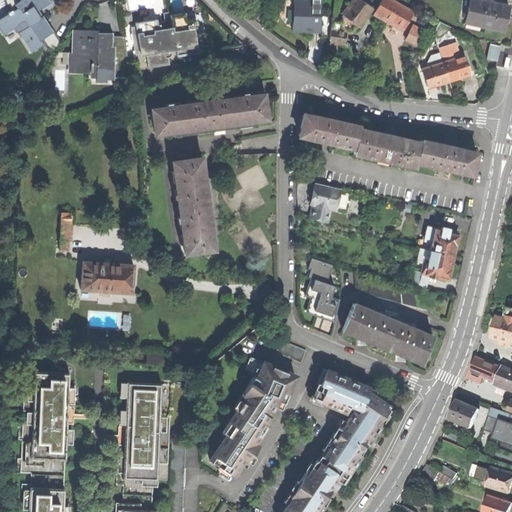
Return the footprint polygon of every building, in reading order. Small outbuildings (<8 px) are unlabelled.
[(27,21),(39,13),(53,4),(50,0),(35,0),(32,3),(30,0),(27,0),(19,6),(21,10),(16,13),(15,12),(11,14),(12,15),(0,23),(0,26),(6,36),(20,27),(19,26),(27,21)] [(323,1),(311,0),(299,0),(299,10),(296,9),(296,30),(308,31),(322,32),(323,1)] [(359,23),(361,24),(367,16),(374,6),(365,0),(354,0),(345,13),(347,14),(359,23)] [(415,10),(396,0),(382,0),(381,2),(376,11),(390,19),(405,27),(415,10)] [(482,23),(505,28),(508,16),(511,3),(495,0),(471,0),(468,17),(483,20),(482,23)] [(195,12),(187,13),(188,19),(194,19),(195,29),(190,29),(191,35),(208,33),(204,10),(195,12)] [(43,20),(39,13),(27,21),(31,28),(43,20)] [(173,15),(174,21),(175,27),(171,28),(170,30),(170,33),(172,36),(176,35),(179,56),(187,55),(186,54),(210,50),(208,33),(191,35),(190,29),(195,29),(194,19),(188,19),(187,13),(174,15),(173,15)] [(335,19),(333,28),(349,30),(353,31),(359,23),(347,14),(343,20),(335,19)] [(46,18),(43,20),(31,28),(23,33),(35,52),(44,46),(42,42),(55,33),(46,18)] [(170,50),(170,58),(179,56),(176,35),(172,36),(170,33),(170,30),(171,28),(175,27),(174,21),(160,23),(161,29),(166,29),(168,42),(170,42),(172,44),(173,48),(171,50),(170,50)] [(406,40),(421,48),(431,28),(416,21),(406,40)] [(171,64),(170,58),(170,50),(171,50),(173,48),(172,44),(170,42),(168,42),(166,29),(161,29),(160,23),(152,24),(133,27),(140,67),(159,64),(160,66),(171,64)] [(339,42),(346,43),(349,30),(333,28),(331,41),(339,42)] [(95,65),(114,65),(114,36),(99,36),(99,37),(92,37),(92,31),(86,31),(82,31),(82,38),(78,38),(78,71),(95,71),(95,65)] [(455,33),(438,36),(439,45),(457,42),(455,33)] [(337,51),(339,42),(331,41),(330,49),(337,51)] [(489,56),(499,58),(502,43),(492,41),(489,56)] [(460,42),(440,46),(443,57),(462,53),(460,42)] [(461,76),(473,72),(467,53),(445,60),(451,79),(461,76)] [(451,79),(445,60),(424,66),(430,86),(441,82),(451,79)] [(151,109),(155,134),(172,131),(172,132),(183,131),(234,124),(249,122),(249,120),(266,118),(263,93),(151,109)] [(416,162),(471,174),(476,152),(454,148),(455,145),(449,144),(443,142),(443,145),(420,140),(420,142),(395,137),(395,134),(390,133),(385,132),(384,134),(359,129),(360,126),(337,121),(338,119),(331,117),(326,116),(326,119),(304,114),(299,136),(354,148),(353,150),(416,164),(416,162)] [(233,276),(276,292),(277,153),(227,154),(226,275),(233,276)] [(185,253),(214,249),(212,238),(211,239),(209,227),(207,214),(209,214),(206,192),(205,192),(203,180),(201,168),(203,168),(201,157),(172,161),(185,253)] [(309,218),(327,222),(330,209),(335,210),(340,188),(314,182),(312,194),(314,195),(312,204),(309,218)] [(60,215),(59,240),(65,240),(69,240),(70,215),(60,215)] [(432,241),(430,249),(454,254),(456,244),(458,233),(448,231),(449,228),(442,226),(441,229),(435,228),(432,241)] [(428,261),(430,249),(424,248),(422,259),(424,260),(428,261)] [(454,254),(430,249),(428,261),(424,260),(422,272),(430,274),(429,276),(436,278),(437,276),(448,278),(451,266),(454,254)] [(333,282),(337,263),(315,258),(307,295),(314,296),(311,311),(338,316),(342,298),(337,297),(339,283),(333,282)] [(80,289),(131,293),(133,264),(113,263),(102,262),(82,261),(80,289)] [(431,302),(433,293),(384,281),(354,271),(356,290),(363,289),(364,291),(371,291),(371,293),(378,293),(378,295),(386,295),(386,297),(393,297),(393,299),(401,299),(401,301),(409,301),(409,303),(416,303),(416,305),(424,305),(424,307),(432,307),(431,302)] [(382,346),(393,319),(353,303),(342,330),(362,338),(382,346)] [(501,340),(511,342),(511,320),(498,317),(495,328),(492,337),(501,340)] [(401,354),(422,363),(433,336),(393,319),(382,346),(401,354)] [(282,354),(287,342),(281,340),(276,352),(282,354)] [(287,342),(282,354),(288,357),(293,345),(287,342)] [(288,357),(294,359),(299,347),(293,345),(288,357)] [(294,359),(301,362),(306,350),(299,347),(294,359)] [(492,360),(506,365),(508,358),(494,354),(492,360)] [(209,461),(232,476),(239,464),(244,467),(251,456),(257,447),(254,444),(270,418),(267,416),(273,407),(281,410),(289,391),(295,376),(250,356),(245,369),(253,375),(243,393),(246,395),(229,422),(233,424),(209,461)] [(484,378),(496,382),(503,367),(477,356),(474,364),(471,372),(484,378)] [(511,370),(503,367),(496,382),(511,388),(511,370)] [(35,372),(34,372),(31,459),(65,461),(66,461),(69,373),(46,372),(46,370),(35,370),(35,372)] [(361,447),(363,443),(367,438),(370,440),(378,427),(376,426),(388,406),(378,400),(367,393),(369,388),(328,370),(322,385),(319,384),(313,399),(346,413),(350,405),(360,411),(358,414),(352,411),(342,429),(338,427),(331,439),(333,440),(320,462),(316,460),(310,472),(306,470),(296,488),(282,511),(317,511),(319,510),(317,508),(321,501),(325,496),(328,498),(341,477),(344,478),(360,455),(357,453),(361,447)] [(34,474),(34,487),(64,488),(65,461),(31,459),(34,372),(24,371),(20,473),(34,474)] [(467,378),(482,383),(484,378),(471,372),(470,372),(467,378)] [(153,495),(157,382),(123,381),(119,494),(153,495)] [(476,418),(479,409),(458,400),(454,408),(450,418),(472,427),(476,418)] [(492,407),(484,430),(494,433),(493,436),(499,438),(497,445),(497,446),(499,441),(511,445),(511,413),(508,412),(492,407)] [(481,420),(476,418),(472,427),(477,430),(481,420)] [(185,455),(171,454),(171,461),(184,462),(185,455)] [(437,478),(441,471),(428,464),(423,473),(436,480),(437,478)] [(445,465),(441,471),(454,479),(458,473),(445,465)] [(491,487),(510,493),(511,485),(511,472),(492,467),(490,474),(488,483),(492,484),(491,487)] [(455,480),(454,479),(441,471),(437,478),(447,484),(449,482),(453,484),(455,480)] [(28,511),(63,511),(64,488),(34,487),(29,487),(28,511)] [(152,511),(153,495),(119,494),(118,511),(152,511)] [(484,511),(509,511),(511,504),(511,502),(490,495),(487,504),(484,511)]
